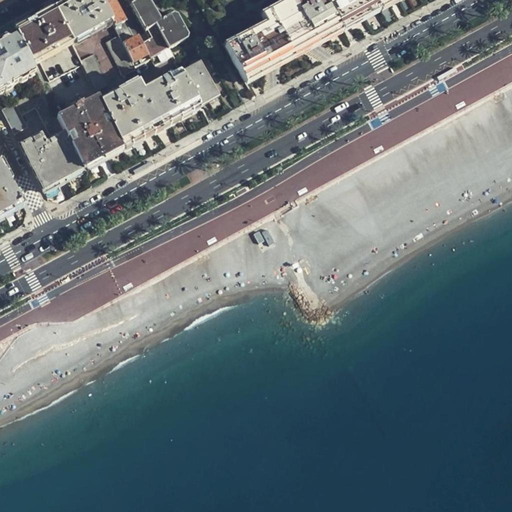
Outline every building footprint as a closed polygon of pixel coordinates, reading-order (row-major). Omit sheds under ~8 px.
[(72,0),(51,12),(71,47),(98,99),(105,115),(112,111),(104,95),(120,87),(122,91),(174,64),(171,59),(153,69),(150,63),(134,71),(131,66),(96,0),(72,0)] [(96,0),(131,66),(147,57),(149,61),(167,51),(159,36),(141,46),(137,39),(134,41),(110,0),(125,0),(129,6),(139,1),(138,0),(96,0)] [(147,0),(138,0),(139,1),(129,6),(144,33),(154,28),(159,36),(167,51),(168,52),(187,41),(187,36),(176,18),(172,16),(159,23),(147,0)] [(193,0),(213,33),(274,0),(193,0)] [(274,0),(213,33),(243,86),(250,82),(265,74),(275,68),(312,47),(321,42),(334,34),(340,31),(322,0),(274,0)] [(322,0),(340,31),(360,20),(378,11),(371,0),(322,0)] [(371,0),(378,11),(393,3),(399,0),(371,0)] [(29,25),(14,34),(16,38),(32,68),(71,47),(51,12),(29,25)] [(0,46),(0,94),(36,75),(32,68),(16,38),(0,46)] [(216,96),(193,53),(174,64),(199,110),(202,108),(206,106),(204,102),(216,96)] [(161,130),(199,110),(174,64),(122,91),(120,87),(104,95),(112,111),(105,115),(122,152),(161,130)] [(1,111),(14,136),(27,128),(21,117),(35,110),(50,137),(62,131),(57,121),(41,90),(1,111)] [(65,137),(84,172),(103,162),(122,152),(105,115),(98,99),(57,121),(62,131),(65,137)] [(18,144),(44,194),(84,172),(65,137),(45,146),(41,137),(30,143),(27,139),(18,144)] [(0,218),(22,206),(1,165),(0,165),(0,218)] [(257,234),(262,245),(273,239),(268,229),(257,234)]
